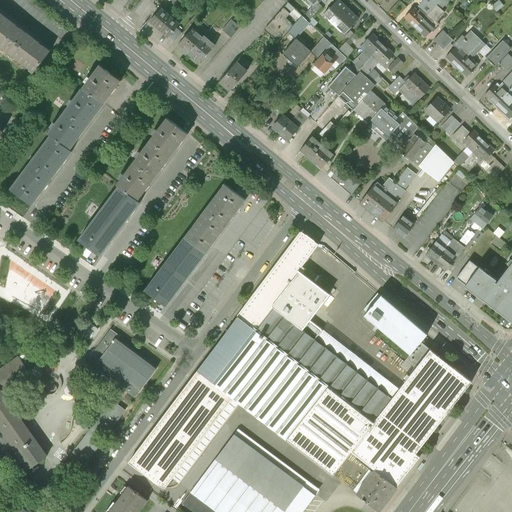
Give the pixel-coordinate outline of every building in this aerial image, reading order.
[(30,0),(13,0),(60,38),(67,29),(30,0)] [(305,0),(312,6),(302,17),(307,22),(321,7),(317,4),(320,1),(318,0),(302,0),(304,1),(305,0)] [(336,0),(323,14),(333,24),(348,9),(339,0),(336,0)] [(424,0),(426,2),(417,11),(424,18),(436,5),(441,0),(440,0),(424,0)] [(441,0),(436,5),(440,9),(448,1),(446,0),(441,0)] [(503,7),(498,1),(491,7),(495,13),(503,7)] [(284,30),(287,33),(289,30),(288,29),(291,26),(289,24),(290,23),(285,18),(289,14),(288,13),(290,11),(290,12),(293,9),(287,4),(263,30),(275,41),(282,34),(281,33),(284,30)] [(443,12),(440,9),(436,5),(424,18),(434,28),(438,24),(436,22),(438,20),(437,19),(443,12)] [(180,22),(162,6),(149,21),(167,37),(175,28),(180,22)] [(414,28),(424,18),(417,11),(413,8),(403,18),(414,28)] [(358,19),(348,9),(333,24),(343,33),(358,19)] [(0,12),(0,46),(33,72),(49,50),(38,42),(27,33),(15,24),(4,15),(0,12)] [(309,24),(307,22),(302,17),(301,17),(289,30),(287,33),(294,40),(296,38),(309,24)] [(424,38),(434,28),(424,18),(414,28),(424,38)] [(239,29),(231,21),(222,31),(230,38),(239,29)] [(175,28),(167,37),(174,43),(181,33),(175,28)] [(177,45),(187,54),(202,37),(192,28),(177,45)] [(453,41),(443,31),(433,41),(443,51),(453,41)] [(451,46),(454,49),(464,59),(467,56),(480,41),(470,31),(464,38),(462,36),(451,46)] [(355,64),(360,68),(383,44),(373,35),(360,48),(363,51),(356,59),(358,61),(355,64)] [(203,36),(202,37),(187,54),(198,64),(214,46),(203,36)] [(297,67),(310,52),(311,51),(296,38),(294,40),(282,53),(297,67)] [(339,65),(345,58),(337,51),(323,38),(311,51),(310,52),(318,59),(327,49),(337,58),(334,61),(339,65)] [(480,41),(467,56),(471,60),(476,56),(480,60),(490,50),(480,41)] [(494,67),(498,63),(507,54),(511,49),(503,41),(486,58),(494,67)] [(344,43),(337,51),(345,58),(352,50),(344,43)] [(358,70),(360,72),(375,86),(381,80),(377,76),(378,76),(371,69),(379,61),(383,65),(393,55),(383,44),(360,68),(358,70)] [(324,72),(334,61),(337,58),(327,49),(318,59),(314,64),(324,72)] [(455,68),(464,59),(454,49),(445,58),(455,68)] [(511,64),(511,58),(507,54),(498,63),(506,71),(511,64)] [(477,66),(471,60),(467,56),(464,59),(455,68),(466,78),(477,66)] [(397,59),(387,69),(393,75),(402,64),(397,59)] [(247,71),(236,61),(219,82),(229,91),(247,71)] [(79,93),(100,109),(121,81),(100,65),(79,93)] [(328,86),(338,96),(356,76),(345,66),(328,86)] [(510,90),(511,87),(511,71),(502,82),(510,90)] [(370,91),(375,86),(360,72),(356,76),(338,96),(317,121),(332,134),(353,110),(370,91)] [(415,74),(405,84),(419,98),(429,88),(415,74)] [(394,95),(398,90),(405,84),(398,77),(387,88),(394,95)] [(419,98),(405,84),(398,90),(412,105),(419,98)] [(484,96),(494,106),(506,94),(507,93),(500,86),(498,89),(494,85),(484,96)] [(353,110),(368,123),(384,104),(370,91),(353,110)] [(51,136),(69,150),(77,139),(92,119),(100,109),(79,93),(48,134),(51,136)] [(511,101),(511,98),(506,94),(494,106),(505,116),(511,107),(511,103),(511,102),(511,101)] [(437,97),(424,111),(436,123),(450,109),(437,97)] [(382,135),(386,139),(407,117),(402,113),(398,117),(384,104),(368,123),(370,125),(369,127),(372,130),(377,125),(385,132),(382,135)] [(295,106),(284,118),(289,122),(299,110),(300,111),(302,109),(303,107),(300,105),(298,108),(295,106)] [(299,110),(289,122),(297,129),(298,130),(310,115),(302,109),(300,111),(299,110)] [(271,129),(279,135),(289,122),(284,118),(282,116),(271,129)] [(119,186),(137,200),(145,189),(162,166),(179,144),(188,133),(167,117),(116,185),(119,186)] [(384,142),(398,152),(413,134),(418,128),(407,117),(386,139),(384,142)] [(459,125),(451,117),(441,128),(449,135),(459,125)] [(297,129),(289,122),(279,135),(286,141),(297,129)] [(452,136),(465,149),(466,148),(468,146),(464,142),(471,135),(462,126),(452,136)] [(468,146),(466,148),(472,153),(484,141),(474,132),(471,135),(464,142),(468,146)] [(398,152),(411,162),(425,144),(413,134),(398,152)] [(11,189),(32,204),(42,191),(62,165),(72,152),(69,150),(51,136),(11,189)] [(299,151),(309,160),(323,145),(312,136),(299,151)] [(429,140),(425,144),(411,162),(417,167),(433,149),(435,151),(437,147),(429,140)] [(494,151),(484,141),(472,153),(479,160),(481,158),(484,162),(490,155),(494,151)] [(333,155),(323,145),(309,160),(320,169),(333,155)] [(458,168),(472,153),(466,148),(465,149),(452,162),(458,168)] [(504,169),(490,155),(484,162),(481,158),(479,160),(476,163),(493,179),(504,169)] [(333,171),(355,189),(364,179),(342,160),(333,171)] [(389,179),(383,185),(396,196),(397,195),(400,198),(406,191),(404,190),(416,175),(407,168),(394,183),(389,179)] [(462,179),(465,175),(458,170),(455,174),(462,179)] [(359,204),(371,213),(386,195),(381,191),(384,188),(376,182),(359,204)] [(205,210),(225,225),(245,199),(224,183),(205,210)] [(78,240),(99,256),(109,242),(129,216),(140,202),(137,200),(119,186),(78,240)] [(397,204),(386,195),(371,213),(382,222),(397,204)] [(480,207),(471,219),(482,228),(492,216),(480,207)] [(404,217),(393,230),(403,238),(422,214),(415,209),(406,219),(404,217)] [(225,225),(205,210),(185,236),(206,251),(225,225)] [(476,244),(479,247),(487,237),(492,240),(494,236),(486,230),(476,244)] [(467,231),(458,243),(463,247),(473,236),(467,231)] [(302,232),(195,371),(238,403),(287,441),(328,389),(374,424),(382,415),(394,400),(301,329),(272,306),(297,273),(318,246),(319,244),(302,232)] [(445,232),(437,242),(446,249),(454,239),(445,232)] [(165,262),(186,278),(206,251),(185,236),(165,262)] [(454,239),(446,249),(456,258),(465,248),(463,247),(458,243),(454,239)] [(425,255),(435,263),(446,249),(437,242),(436,242),(425,255)] [(456,258),(446,249),(435,263),(445,272),(456,258)] [(511,262),(496,283),(495,282),(496,280),(479,267),(478,268),(470,261),(456,279),(465,286),(511,322),(511,262)] [(186,278),(165,262),(146,289),(166,304),(186,278)] [(317,288),(297,273),(272,306),(301,329),(308,320),(298,312),(317,288)] [(407,358),(419,368),(432,351),(421,343),(429,336),(382,297),(366,315),(411,354),(407,358)] [(400,391),(308,320),(301,329),(394,400),(400,391)] [(87,361),(135,397),(155,369),(116,340),(119,336),(111,330),(87,361)] [(473,385),(432,351),(419,368),(412,376),(400,391),(394,400),(382,415),(423,448),(473,385)] [(16,452),(28,469),(47,456),(0,389),(0,388),(27,370),(18,357),(0,369),(0,426),(18,452),(16,452)] [(400,367),(412,376),(419,368),(407,358),(400,367)] [(178,484),(238,403),(195,371),(127,464),(159,487),(161,488),(165,489),(168,488),(172,488),(175,486),(178,484)] [(328,389),(287,441),(333,477),(352,453),(374,424),(328,389)] [(112,400),(73,452),(86,462),(125,410),(112,400)] [(417,456),(423,448),(382,415),(374,424),(352,453),(376,471),(397,489),(420,459),(417,456)] [(234,435),(182,504),(192,511),(303,511),(315,496),(234,435)] [(383,511),(400,491),(397,489),(376,471),(357,495),(377,511),(383,511)] [(128,485),(109,510),(111,511),(137,511),(147,499),(128,485)]
